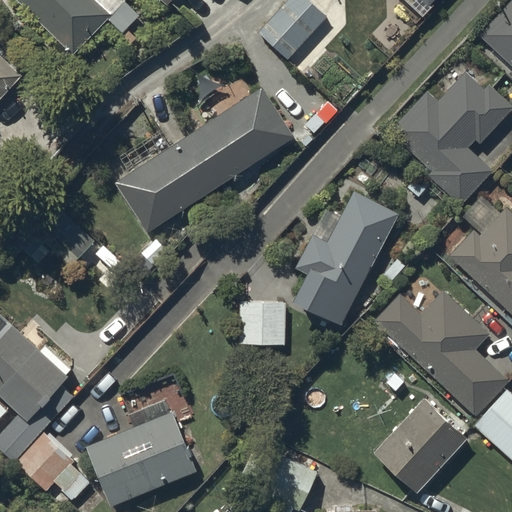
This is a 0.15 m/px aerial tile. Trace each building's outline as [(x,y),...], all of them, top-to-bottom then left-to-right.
[(13,0),(74,58),(108,22),(85,0),(13,0)] [(307,0),(293,0),(262,35),(290,61),(329,20),(307,0)] [(400,0),(421,20),(439,0),(400,0)] [(511,0),(504,0),(478,28),(511,59),(511,0)] [(0,99),(7,92),(9,93),(22,79),(0,59),(0,99)] [(425,84),(388,124),(431,164),(427,169),(459,199),(492,164),(467,141),(474,133),(479,138),(511,102),(511,101),(486,77),(482,81),(464,65),(436,95),(425,84)] [(116,187),(148,236),(294,140),(262,91),(116,187)] [(339,315),(396,208),(353,185),(327,235),(312,227),(294,261),(301,264),(288,288),(339,315)] [(0,186),(0,204),(9,196),(0,186)] [(72,270),(96,244),(50,202),(12,243),(40,268),(51,256),(41,247),(51,236),(64,248),(57,256),(72,270)] [(472,224),(447,250),(511,310),(511,209),(505,203),(479,231),(472,224)] [(156,241),(142,255),(146,259),(139,266),(148,274),(173,249),(166,242),(161,246),(156,241)] [(398,288),(373,315),(474,410),(507,376),(473,344),(489,327),(443,284),(420,309),(398,288)] [(282,295),(243,295),(243,301),(240,301),(239,341),(286,342),(286,299),(282,299),(282,295)] [(67,370),(0,307),(0,391),(25,414),(67,370)] [(511,390),(505,384),(474,419),(511,453),(511,390)] [(467,433),(425,392),(372,446),(415,487),(467,433)] [(170,404),(85,438),(110,498),(195,463),(170,404)] [(15,454),(46,483),(53,476),(73,494),(89,476),(70,459),(73,455),(42,426),(15,454)] [(333,500),(334,507),(308,507),(308,511),(375,511),(375,504),(351,505),(351,499),(348,500),(348,498),(336,498),(336,500),(333,500)]
